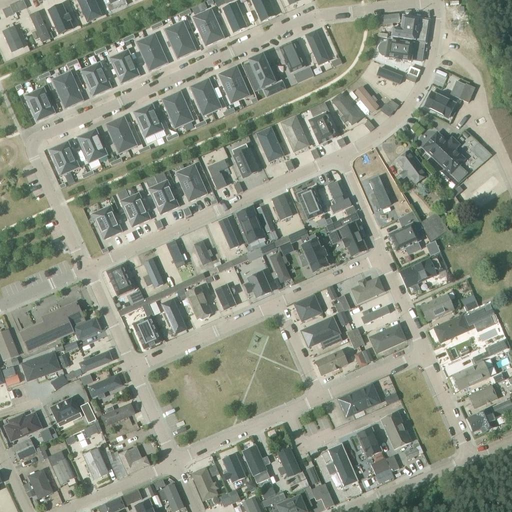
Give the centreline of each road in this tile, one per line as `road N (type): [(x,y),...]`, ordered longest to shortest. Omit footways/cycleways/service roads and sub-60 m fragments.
road 1 (residential): [(86,270),(33,158),(38,138),(311,17),(433,1)]
road 2 (residential): [(340,155),(86,270)]
road 3 (residential): [(347,511),(470,459),(423,353)]
road 4 (residential): [(433,1),(432,52),(420,87),(384,130),(340,155)]
road 5 (residential): [(133,368),(277,303)]
road 6 (residential): [(288,412),(172,462)]
